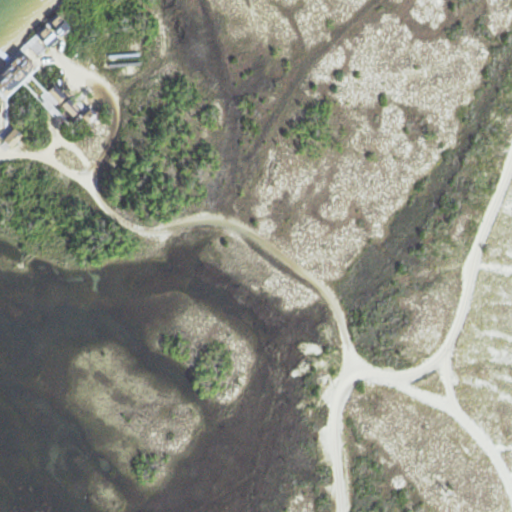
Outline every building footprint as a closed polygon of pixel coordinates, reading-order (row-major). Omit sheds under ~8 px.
[(52,21),(57,26),(55,28),(60,34),(69,26),(59,15),(52,21)] [(40,33),(45,38),(43,40),(48,45),(57,37),(47,27),(40,33)] [(29,44),(33,49),(31,51),(36,56),(45,48),(35,38),(29,44)] [(0,73),(0,89),(6,96),(18,84),(22,80),(29,73),(36,67),(21,52),(0,73)] [(48,90),(59,102),(66,96),(54,84),(48,90)] [(62,104),(73,115),(80,108),(69,97),(62,104)] [(83,115),(88,121),(96,114),(90,108),(83,115)] [(4,139),(11,145),(21,134),(13,128),(4,139)]
